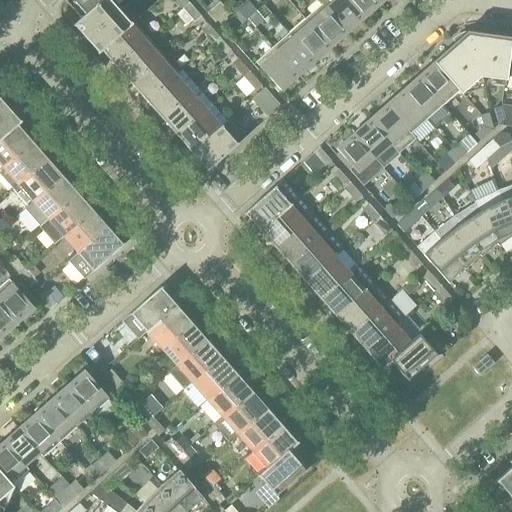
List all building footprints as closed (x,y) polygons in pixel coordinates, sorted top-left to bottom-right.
[(65,0),(65,1),(80,18),(81,19),(103,0),(65,0)] [(119,10),(109,0),(103,0),(81,19),(80,18),(73,25),(85,40),(119,10)] [(186,0),(175,0),(182,8),(182,9),(189,3),(189,2),(188,3),(186,0)] [(346,33),(362,19),(345,0),(316,0),(321,5),(324,8),(346,33)] [(374,0),(345,0),(362,19),(379,4),(374,0)] [(245,4),(239,9),(247,19),(256,11),(248,2),(245,4)] [(101,50),(131,23),(139,17),(127,3),(119,11),(119,10),(85,40),(98,54),(101,51),(101,50)] [(189,3),(182,9),(183,9),(193,20),(199,14),(189,3)] [(217,5),(208,13),(215,21),(224,13),(217,5)] [(321,5),(305,19),(330,47),(346,33),(324,8),(321,5)] [(182,9),(176,14),(186,25),(193,20),(183,9),(182,9)] [(241,24),(247,19),(239,9),(233,15),(241,24)] [(139,17),(131,23),(101,50),(101,51),(116,67),(146,41),(152,36),(137,19),(140,17),(139,17)] [(305,19),(289,33),(314,62),(330,47),(305,19)] [(203,32),(213,43),(219,38),(220,38),(219,37),(209,26),(203,32)] [(289,33),(272,47),(297,76),(314,62),(289,33)] [(456,42),(434,62),(459,91),(458,91),(465,98),(482,83),(467,33),(461,38),(463,43),(459,46),(456,42)] [(505,86),(506,77),(511,39),(481,35),(480,39),(476,39),(474,34),(467,33),(482,83),(505,86)] [(152,36),(146,41),(116,67),(131,84),(167,53),(152,36)] [(219,38),(213,43),(212,43),(213,44),(213,43),(223,54),(229,49),(219,38)] [(297,76),(272,47),(255,62),(280,91),(297,76)] [(131,84),(146,102),(176,75),(182,70),(167,53),(131,84)] [(239,60),(233,66),(243,77),(243,78),(250,72),(249,71),(249,72),(239,60)] [(443,105),(458,91),(459,91),(434,62),(418,77),(443,105)] [(182,70),(176,75),(146,102),(161,119),(197,87),(182,70)] [(259,83),(250,72),(243,78),(253,89),(259,83)] [(427,119),(443,105),(418,77),(401,91),(427,119)] [(212,104),(197,87),(161,119),(176,136),(206,110),(212,104)] [(252,100),(268,118),(280,107),(264,89),(252,100)] [(385,105),(410,134),(427,119),(401,91),(385,105)] [(0,114),(8,107),(0,98),(0,114)] [(212,104),(206,110),(176,136),(191,153),(222,126),(227,121),(212,104)] [(385,105),(369,119),(394,148),(399,154),(415,139),(410,134),(385,105)] [(501,106),(504,118),(498,125),(511,126),(511,106),(501,105),(501,106)] [(493,108),(498,125),(504,118),(501,106),(493,108)] [(21,122),(8,107),(0,114),(0,138),(16,124),(17,125),(21,122)] [(481,115),(484,127),(493,129),(488,113),(481,115)] [(229,119),(227,121),(222,126),(191,153),(206,170),(205,170),(207,172),(238,144),(230,135),(237,129),(229,119)] [(399,154),(394,148),(369,119),(353,134),(378,162),(383,168),(399,154)] [(0,165),(1,167),(31,141),(17,125),(16,124),(0,138),(0,165)] [(480,141),(493,129),(484,127),(475,134),(480,141)] [(383,168),(378,162),(353,134),(336,149),(338,152),(352,167),(349,170),(363,186),(383,168)] [(493,139),(480,150),(487,158),(500,147),(493,139)] [(47,158),(31,141),(1,167),(0,168),(0,175),(12,189),(17,185),(47,158)] [(458,144),(452,149),(460,158),(466,153),(458,144)] [(313,153),(323,164),(329,159),(319,148),(320,148),(319,147),(312,153),(313,154),(313,153)] [(455,163),(460,158),(452,149),(447,154),(455,163)] [(475,169),(487,158),(480,150),(468,161),(475,169)] [(338,152),(335,155),(349,170),(352,167),(338,152)] [(62,175),(47,158),(17,185),(12,189),(27,206),(32,202),(62,175)] [(334,177),(343,188),(350,182),(340,171),(334,177)] [(426,172),(420,177),(428,187),(434,181),(426,172)] [(77,193),(62,175),(32,202),(27,206),(24,209),(39,226),(47,219),(77,193)] [(422,192),(428,187),(420,177),(414,183),(422,192)] [(245,214),(260,231),(299,197),(283,179),(275,186),(243,214),(245,215),(245,214)] [(447,179),(435,190),(442,198),(454,187),(447,179)] [(350,182),(343,188),(344,189),(344,188),(354,199),(360,194),(350,183),(350,182)] [(511,184),(498,190),(502,201),(511,224),(511,184)] [(430,209),(442,198),(435,190),(423,201),(430,209)] [(511,224),(502,201),(498,190),(474,202),(474,203),(480,212),(497,242),(496,243),(498,246),(511,235),(511,224)] [(92,210),(77,193),(47,219),(39,226),(38,227),(54,244),(62,237),(62,236),(92,210)] [(299,197),(260,231),(275,248),(314,214),(299,197)] [(453,216),(459,225),(479,253),(478,254),(481,257),(496,243),(497,242),(480,212),(474,203),(453,216)] [(390,204),(384,209),(392,219),(398,213),(390,204)] [(370,206),(364,211),(373,222),(380,217),(370,206)] [(76,253),(77,254),(107,227),(92,210),(62,236),(62,237),(76,253)] [(409,213),(396,224),(403,232),(416,221),(409,213)] [(290,265),(320,239),(329,231),(314,214),(275,248),(290,265)] [(373,222),(366,229),(375,240),(383,233),(384,234),(390,228),(380,217),(380,216),(380,217),(373,222)] [(465,270),(478,254),(479,253),(459,225),(453,216),(433,232),(463,266),(462,267),(465,270)] [(107,227),(77,254),(68,261),(84,279),(124,244),(122,243),(122,244),(107,227)] [(344,248),(329,231),(320,239),(290,265),(305,282),(335,256),(342,250),(344,248)] [(416,247),(423,255),(449,284),(462,267),(463,266),(433,232),(416,247)] [(394,245),(404,256),(410,251),(400,240),(394,245)] [(389,249),(384,243),(378,249),(383,255),(389,249)] [(320,300),(350,273),(357,266),(342,250),(335,256),(305,282),(320,300)] [(410,251),(404,256),(403,257),(404,257),(414,268),(420,263),(410,252),(411,251),(410,251)] [(19,275),(19,274),(25,269),(26,269),(25,268),(15,257),(9,263),(19,274),(18,274),(19,275)] [(359,264),(357,266),(350,273),(320,300),(335,317),(365,290),(374,283),(359,264)] [(25,269),(19,274),(29,285),(35,280),(25,269)] [(434,291),(441,286),(440,285),(430,274),(424,280),(434,291)] [(9,279),(0,286),(0,303),(17,323),(34,308),(9,279)] [(413,291),(419,286),(413,279),(407,284),(413,291)] [(374,283),(365,290),(335,317),(351,334),(390,300),(374,283)] [(450,297),(441,286),(434,291),(434,292),(434,291),(444,302),(450,297)] [(137,339),(145,332),(145,331),(175,305),(161,288),(162,288),(160,287),(129,314),(121,321),(137,339)] [(46,293),(40,298),(49,309),(50,310),(56,304),(56,303),(46,293)] [(351,334),(366,351),(396,325),(405,317),(390,300),(351,334)] [(0,336),(1,337),(17,323),(0,303),(0,336)] [(146,333),(160,348),(190,322),(175,305),(145,331),(145,332),(146,333)] [(459,330),(465,334),(467,332),(468,330),(468,327),(468,325),(468,322),(468,320),(467,317),(466,315),(460,319),(459,330)] [(205,339),(190,322),(160,348),(175,365),(205,339)] [(411,342),(410,341),(396,325),(366,351),(380,368),(380,369),(381,370),(390,361),(411,342)] [(418,334),(410,341),(411,342),(390,361),(408,381),(437,355),(418,334)] [(183,389),(220,356),(205,339),(175,365),(168,372),(183,389)] [(101,359),(92,348),(92,347),(85,353),(85,354),(86,354),(95,364),(101,359)] [(472,367),(480,376),(494,363),(486,354),(472,367)] [(183,389),(182,390),(197,407),(205,400),(236,373),(220,356),(183,389)] [(67,385),(92,413),(109,399),(84,370),(67,385)] [(106,377),(116,387),(122,382),(112,371),(106,377)] [(251,391),(236,373),(205,400),(221,417),(251,391)] [(132,394),(123,383),(122,382),(116,387),(116,388),(116,389),(116,388),(126,399),(132,394)] [(76,428),(92,413),(67,385),(51,399),(76,428)] [(236,435),(236,434),(266,408),(251,391),(221,417),(213,425),(228,442),(236,435)] [(76,428),(51,399),(35,413),(60,442),(76,428)] [(136,411),(146,422),(152,416),(142,406),(136,411)] [(251,451),(281,425),(266,408),(236,434),(236,435),(251,451)] [(40,453),(39,454),(43,457),(60,442),(35,413),(18,428),(40,453)] [(152,417),(152,416),(146,422),(146,423),(147,423),(156,434),(162,428),(153,417),(152,416),(152,417)] [(147,434),(136,422),(127,430),(116,439),(127,451),(147,434)] [(251,451),(266,468),(267,469),(288,451),(298,443),(297,442),(296,442),(281,425),(251,451)] [(40,453),(18,428),(2,442),(24,467),(25,466),(39,454),(40,453)] [(197,434),(188,441),(190,444),(199,436),(197,434)] [(151,440),(138,451),(145,459),(158,448),(151,440)] [(167,445),(176,456),(182,451),(173,440),(167,445)] [(0,472),(11,485),(11,484),(28,470),(25,466),(24,467),(2,442),(0,443),(0,472)] [(176,456),(176,457),(177,457),(176,457),(188,470),(194,464),(182,451),(176,456)] [(266,468),(258,475),(276,497),(305,471),(288,451),(267,469),(266,468)] [(108,452),(102,457),(110,466),(116,461),(108,452)] [(96,462),(104,471),(110,466),(102,457),(96,462)] [(497,482),(508,495),(511,490),(511,458),(509,462),(511,462),(511,463),(511,465),(495,481),(496,482),(497,482)] [(124,463),(112,474),(119,482),(132,471),(124,463)] [(204,499),(178,470),(161,485),(184,511),(186,511),(204,499)] [(0,506),(0,507),(18,492),(11,484),(11,485),(0,472),(0,506)] [(107,493),(119,482),(112,474),(100,485),(107,493)] [(203,474),(197,480),(207,490),(213,485),(203,475),(203,474)] [(75,480),(69,485),(77,495),(83,489),(75,480)] [(63,491),(71,500),(77,495),(69,485),(63,491)] [(154,511),(186,511),(184,511),(161,485),(144,502),(154,511)] [(213,485),(207,490),(207,491),(206,491),(207,492),(207,491),(217,502),(223,497),(213,486),(214,486),(213,485)] [(154,511),(144,502),(136,511),(135,511),(125,504),(118,511),(154,511)] [(79,503),(68,511),(85,511),(86,511),(79,503)]
